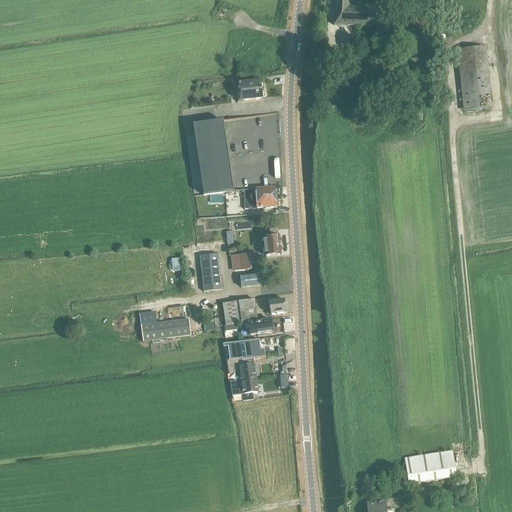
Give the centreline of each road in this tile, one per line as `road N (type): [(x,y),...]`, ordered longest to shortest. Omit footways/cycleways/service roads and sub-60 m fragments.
road 1 (track): [(390,502),(458,488),(482,461),(452,49),(487,26)]
road 2 (tertiary): [(314,511),(290,120),(301,0)]
road 3 (track): [(452,123),(498,117),(491,0)]
